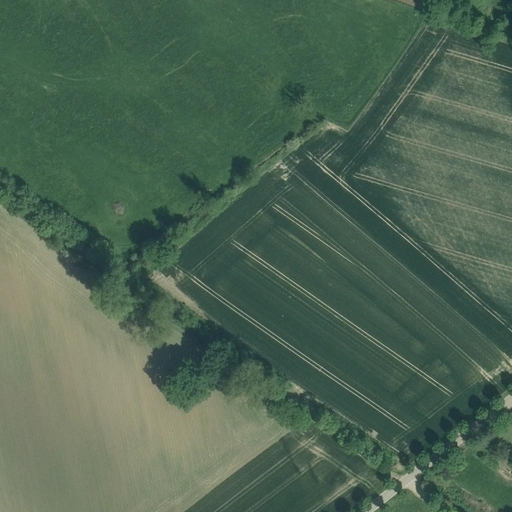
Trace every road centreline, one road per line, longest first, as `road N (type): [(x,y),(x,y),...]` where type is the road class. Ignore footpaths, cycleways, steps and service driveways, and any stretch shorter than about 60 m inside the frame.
road 1 (track): [(0,200),(405,483)]
road 2 (unclassified): [(511,399),(368,511)]
